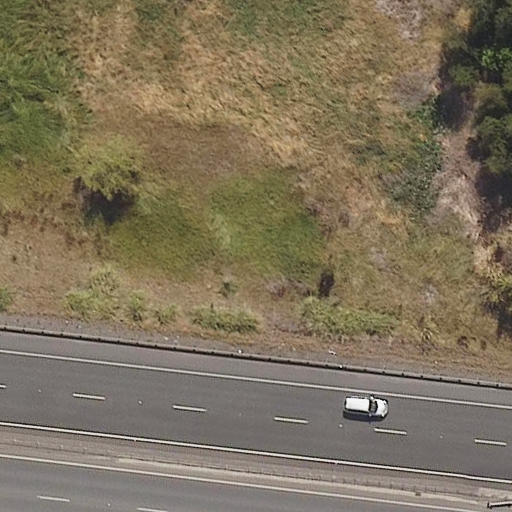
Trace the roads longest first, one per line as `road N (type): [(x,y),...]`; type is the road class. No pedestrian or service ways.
road 1 (motorway): [(0,386),(511,442)]
road 2 (motorway): [(176,511),(0,490)]
